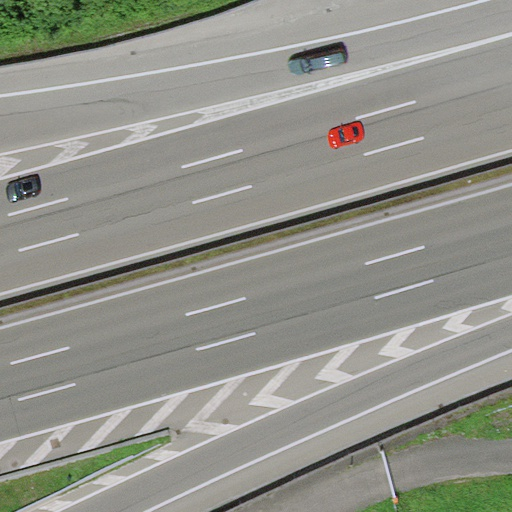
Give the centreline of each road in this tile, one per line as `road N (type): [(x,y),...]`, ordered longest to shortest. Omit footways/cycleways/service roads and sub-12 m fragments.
road 1 (motorway): [(511,87),(0,234)]
road 2 (motorway): [(0,385),(511,238)]
road 3 (motorway): [(511,5),(0,126)]
road 4 (motorway): [(110,511),(511,329)]
